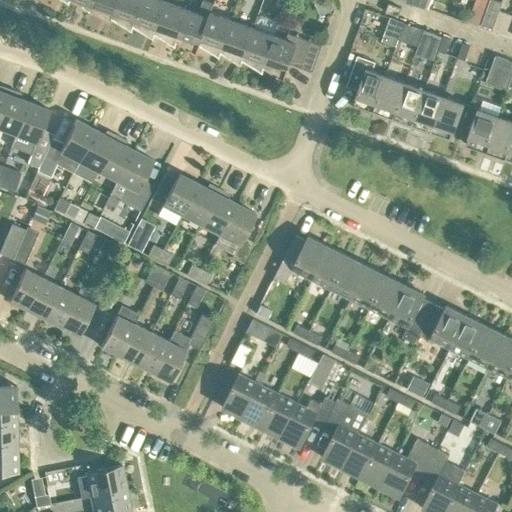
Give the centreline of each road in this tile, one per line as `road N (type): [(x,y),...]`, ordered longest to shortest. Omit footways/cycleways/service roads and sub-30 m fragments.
road 1 (residential): [(288,182),(0,50)]
road 2 (residential): [(511,295),(288,182)]
road 3 (residential): [(288,182),(355,0)]
road 4 (residential): [(290,494),(121,413)]
road 5 (residential): [(66,382),(42,422),(53,458),(92,459),(121,413)]
